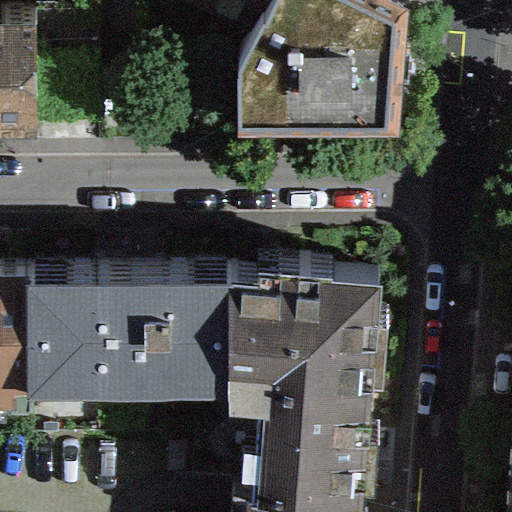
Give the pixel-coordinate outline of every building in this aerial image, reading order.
[(0,106),(17,107),(34,106),(34,49),(34,1),(34,0),(1,0),(1,4),(4,4),(4,11),(0,10),(0,106)] [(217,0),(254,17),(257,11),(262,0),(217,0)] [(262,0),(257,11),(254,17),(249,29),(241,44),(242,106),(392,106),(395,65),(397,65),(397,59),(398,39),(399,39),(399,32),(398,32),(400,0),(262,0)] [(54,1),(36,1),(34,1),(34,49),(37,49),(99,48),(99,21),(54,1)] [(42,106),(99,106),(99,48),(37,49),(34,49),(34,106),(42,106)] [(238,256),(231,256),(231,366),(231,381),(259,383),(260,368),(370,376),(373,340),(385,341),(385,339),(383,338),(384,319),(375,318),(379,259),(332,255),(332,251),(311,250),(311,248),(300,247),(300,249),(279,247),(278,259),(258,257),(238,256)] [(33,367),(230,366),(231,366),(231,256),(231,255),(40,257),(31,257),(31,367),(33,367)] [(0,256),(0,380),(12,381),(12,387),(31,387),(31,375),(31,367),(31,257),(0,256)] [(259,383),(252,473),(261,473),(362,481),(364,455),(364,447),(374,448),(377,415),(367,414),(370,376),(260,368),(259,383)] [(359,511),(362,481),(261,473),(252,473),(248,511),(359,511)]
